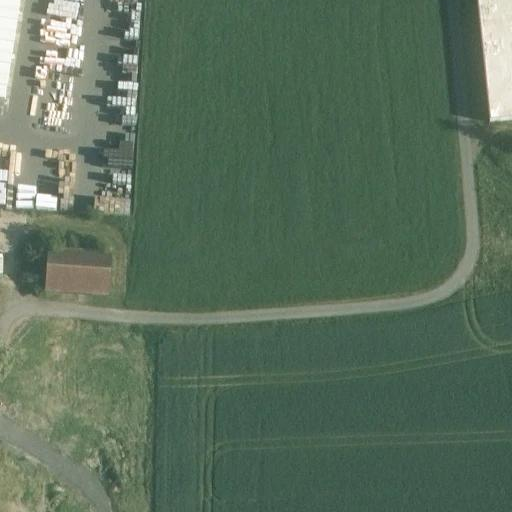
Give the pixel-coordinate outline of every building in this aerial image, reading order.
[(22,0),(0,0),(0,104),(7,105),(22,0)] [(93,5),(93,0),(54,0),(53,15),(84,18),(86,4),(93,5)] [(511,0),(475,4),(486,120),(511,117),(511,0)] [(0,208),(56,210),(56,198),(0,196),(0,208)] [(109,255),(44,250),(40,287),(106,293),(109,255)] [(67,329),(15,329),(15,365),(37,365),(67,365),(67,329)] [(37,365),(15,365),(15,379),(37,379),(37,365)] [(67,365),(37,365),(37,379),(67,379),(67,365)]
